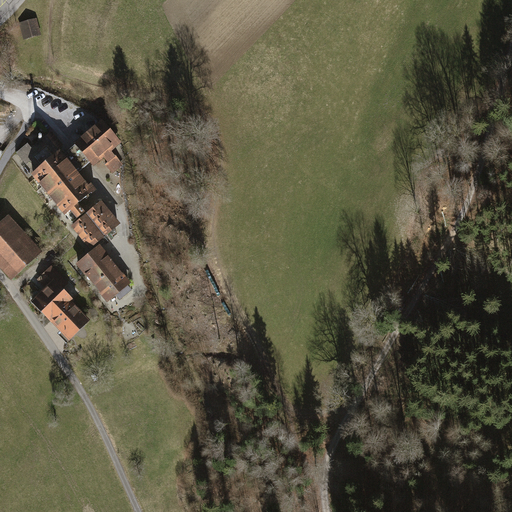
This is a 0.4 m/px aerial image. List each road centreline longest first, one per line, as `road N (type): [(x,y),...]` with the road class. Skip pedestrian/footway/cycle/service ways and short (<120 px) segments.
road 1 (track): [(511,55),(473,191),(337,437),(327,511)]
road 2 (track): [(203,107),(210,122),(208,239),(237,316),(291,412),(351,409)]
road 3 (residential): [(0,278),(86,399)]
road 4 (track): [(86,399),(138,511)]
